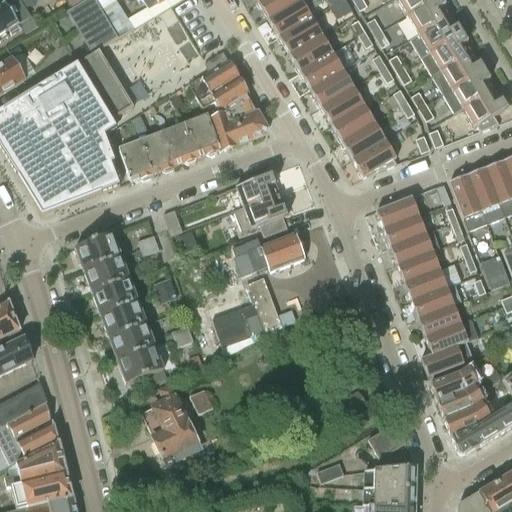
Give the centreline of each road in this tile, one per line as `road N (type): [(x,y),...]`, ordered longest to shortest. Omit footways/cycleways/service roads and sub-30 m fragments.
road 1 (residential): [(299,140),(18,248)]
road 2 (residential): [(436,487),(334,212)]
road 3 (tertiary): [(93,511),(18,248)]
road 4 (residential): [(511,142),(334,212)]
road 5 (residential): [(299,140),(215,0)]
